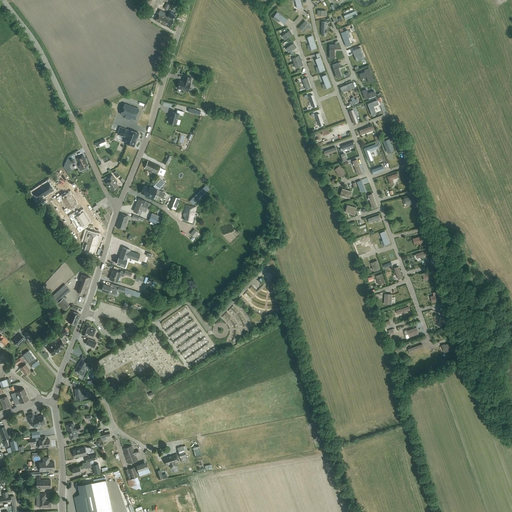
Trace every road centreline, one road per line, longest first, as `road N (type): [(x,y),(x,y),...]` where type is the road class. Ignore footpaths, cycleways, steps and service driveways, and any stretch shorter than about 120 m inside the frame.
road 1 (unclassified): [(118,205),(41,53),(2,0)]
road 2 (tertiary): [(118,205),(188,0)]
road 3 (residential): [(146,448),(113,425),(75,335)]
road 4 (tertiary): [(75,335),(118,205)]
